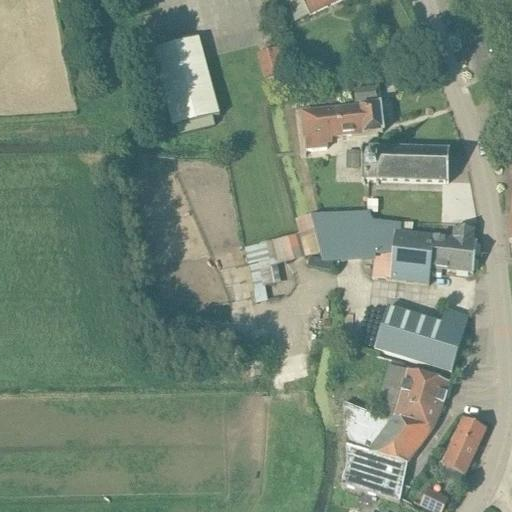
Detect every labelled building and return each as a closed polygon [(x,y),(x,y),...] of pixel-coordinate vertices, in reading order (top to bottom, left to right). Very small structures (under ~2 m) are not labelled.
[(277,0),(290,26),(344,0),(277,0)] [(172,129),(176,128),(178,137),(215,128),(212,118),(219,117),(198,40),(152,52),(172,129)] [(285,74),(278,48),(256,55),(263,81),(285,74)] [(331,140),(383,134),(380,106),(302,115),(306,153),(327,151),(327,145),(332,145),(331,140)] [(361,151),(361,182),(363,182),(363,183),(449,185),(450,151),(363,149),(363,151),(361,151)] [(346,170),(358,170),(359,152),(346,152),(346,170)] [(367,201),(367,213),(380,213),(380,201),(367,201)] [(286,265),(311,259),(322,257),(323,261),(375,258),(373,280),(424,287),(425,274),(431,238),(411,236),(413,224),(400,224),(400,223),(373,223),(369,214),(312,218),(313,220),(295,223),(299,237),(279,241),(286,265)] [(431,238),(425,274),(442,276),(442,272),(473,275),(477,244),(473,243),(474,231),(455,229),(453,241),(431,238)] [(263,247),(236,252),(247,306),(264,302),(261,290),(275,287),(270,263),(266,263),(263,247)] [(374,352),(451,374),(468,318),(444,311),(440,325),(386,309),(374,352)] [(344,405),(345,439),(347,466),(341,487),(400,504),(408,466),(434,431),(441,415),(449,385),(408,372),(403,391),(400,390),(397,401),(400,402),(395,420),(392,424),(344,405)] [(465,478),(487,432),(463,421),(442,467),(445,469),(442,476),(459,484),(462,477),(465,478)] [(427,491),(419,507),(429,511),(442,511),(448,501),(427,491)]
